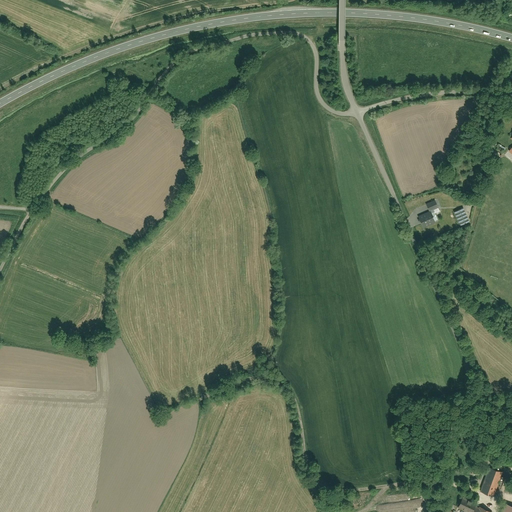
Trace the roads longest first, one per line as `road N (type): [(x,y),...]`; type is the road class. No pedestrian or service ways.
road 1 (primary): [(0,103),(109,52),(233,20),(392,16),(511,38)]
road 2 (residential): [(356,112),(335,113),(319,101),(314,50),(296,34),(247,36),(190,52),(169,67),(128,124),(57,177),(0,269)]
road 3 (unclassified): [(424,511),(458,400),(463,354),(356,112)]
road 4 (residential): [(356,112),(444,93),(511,96)]
